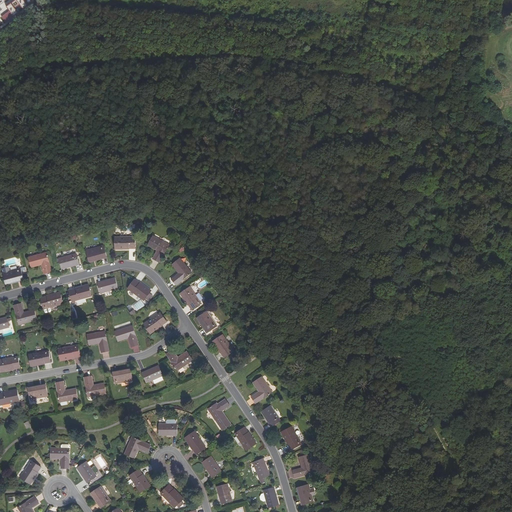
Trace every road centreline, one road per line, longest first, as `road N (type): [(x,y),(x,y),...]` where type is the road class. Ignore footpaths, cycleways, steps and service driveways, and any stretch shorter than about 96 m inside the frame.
road 1 (residential): [(187,324),(153,275),(134,265),(0,297)]
road 2 (residential): [(292,511),(277,457),(187,324)]
road 3 (residential): [(187,324),(132,357),(0,381)]
